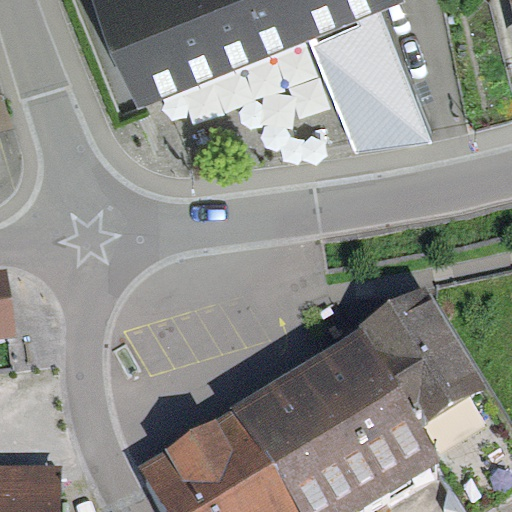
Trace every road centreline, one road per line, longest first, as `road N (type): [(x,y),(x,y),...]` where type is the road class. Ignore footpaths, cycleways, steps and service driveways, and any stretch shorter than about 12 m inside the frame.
road 1 (unclassified): [(86,234),(376,199),(511,173)]
road 2 (residential): [(15,0),(86,234)]
